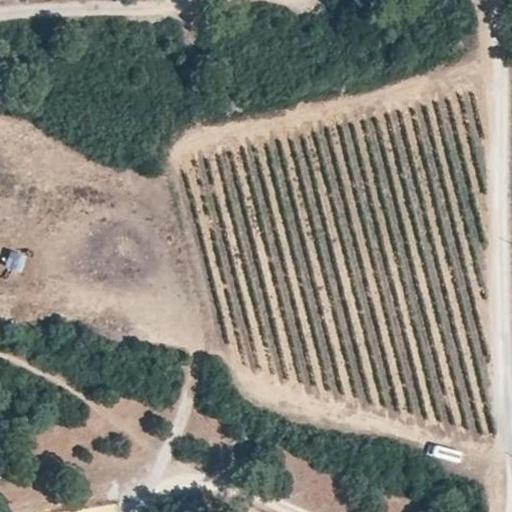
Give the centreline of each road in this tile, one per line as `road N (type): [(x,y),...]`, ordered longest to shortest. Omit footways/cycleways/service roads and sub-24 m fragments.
road 1 (track): [(499,511),(507,294),(497,0)]
road 2 (track): [(184,0),(0,17)]
